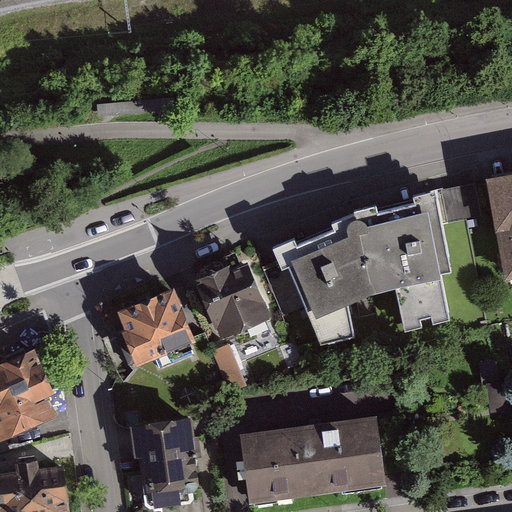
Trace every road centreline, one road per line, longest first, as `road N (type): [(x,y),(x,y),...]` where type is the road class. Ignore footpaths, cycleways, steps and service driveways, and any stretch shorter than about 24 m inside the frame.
road 1 (tertiary): [(511,129),(344,164),(60,267)]
road 2 (residential): [(103,511),(77,306),(60,267)]
